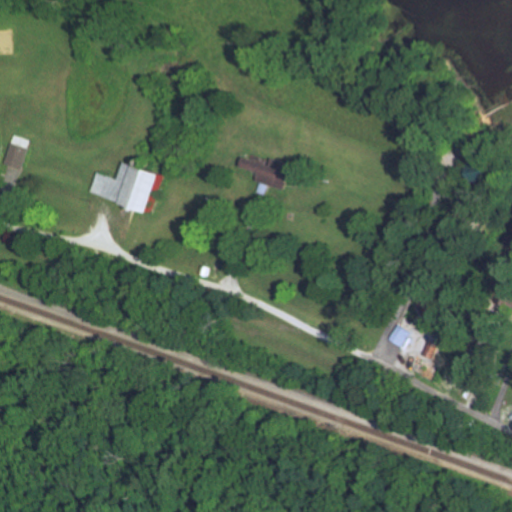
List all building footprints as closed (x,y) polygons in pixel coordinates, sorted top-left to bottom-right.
[(8,163),(15,165),(23,168),(32,140),(17,135),(8,163)] [(462,149),(467,139),(461,137),(456,146),(462,149)] [(466,144),(471,140),(478,147),(473,152),(466,144)] [(282,188),(267,183),(264,193),(262,193),(260,192),(257,191),(260,182),(255,181),(258,172),(239,166),(242,156),(269,164),(271,157),(290,164),(282,188)] [(479,181),(477,164),(485,163),(485,160),(490,159),(490,162),(498,160),(500,178),(479,181)] [(148,212),(138,208),(133,210),(131,205),(112,198),(94,191),(101,172),(111,175),(121,178),(128,161),(136,164),(162,173),(148,212)] [(472,203),(461,216),(478,229),(489,216),(472,203)] [(205,275),(208,267),(201,265),(198,273),(205,275)] [(511,281),(511,305),(499,300),(508,280),(511,281)] [(429,321),(417,304),(435,293),(437,296),(443,293),(452,306),(429,321)] [(501,333),(485,323),(473,344),(490,353),(501,333)] [(389,339),(398,325),(407,330),(408,331),(399,345),(393,341),(389,339)] [(423,354),(430,340),(438,344),(431,358),(423,354)] [(485,378),(469,371),(462,386),(478,393),(485,378)]
